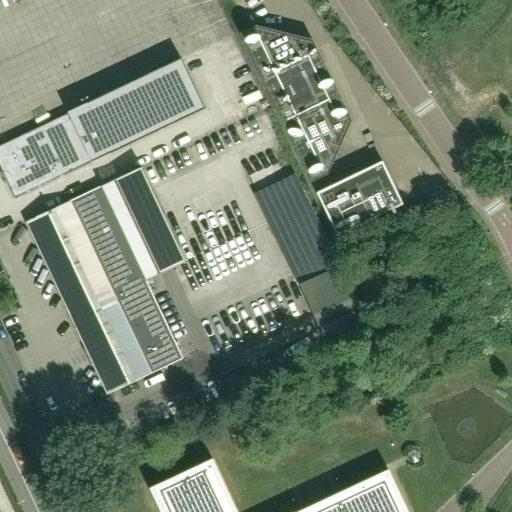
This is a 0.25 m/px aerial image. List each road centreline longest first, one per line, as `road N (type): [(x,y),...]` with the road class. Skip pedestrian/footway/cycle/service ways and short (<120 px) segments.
road 1 (unknown): [(0,221),(218,109),(223,89),(205,57)]
road 2 (unknown): [(182,309),(282,260),(294,286),(293,319),(207,363)]
road 3 (unclassified): [(0,345),(78,511)]
road 4 (unknown): [(46,443),(207,363)]
